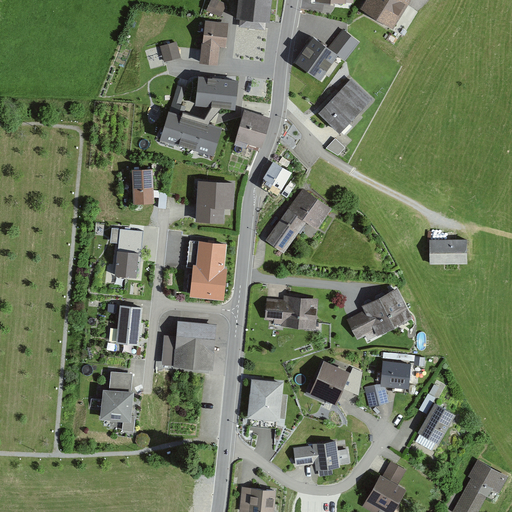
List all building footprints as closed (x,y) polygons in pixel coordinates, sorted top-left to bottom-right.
[(219,16),(222,8),(224,5),(213,0),(210,0),(206,10),(219,16)] [(258,21),(268,22),(270,0),(239,0),(237,18),(241,19),(240,26),(257,28),(258,21)] [(390,25),(404,4),(406,0),(367,0),(362,8),(390,25)] [(217,45),(221,46),(224,24),(204,22),(202,43),(217,45)] [(314,37),(296,60),(320,78),(338,54),(345,60),(359,42),(342,30),(328,48),(314,37)] [(177,57),(178,57),(174,42),(159,46),(163,61),(177,57)] [(199,62),(215,64),(217,45),(202,43),(201,43),(199,62)] [(235,81),(199,77),(197,104),(212,105),(204,118),(209,120),(222,106),(233,107),(235,81)] [(330,123),(338,131),(368,99),(349,80),(318,112),(330,123)] [(173,109),(182,112),(188,83),(179,81),(173,109)] [(233,143),(256,150),(266,120),(266,119),(266,118),(244,111),(233,143)] [(169,140),(213,154),(221,128),(208,124),(209,120),(204,118),(183,112),(182,115),(169,112),(163,130),(171,132),(169,140)] [(337,133),(329,144),(341,152),(349,140),(337,133)] [(260,186),(275,195),(289,173),(271,163),(262,178),(260,184),(260,186)] [(152,203),(151,171),(131,172),(132,203),(152,203)] [(196,202),(195,221),(219,222),(220,208),(230,208),(231,185),(204,184),(203,202),(196,202)] [(315,228),(328,209),(301,190),(265,239),(282,251),(296,231),(298,233),(303,227),(300,225),(304,220),(315,228)] [(168,193),(160,192),(158,208),(166,209),(168,193)] [(141,234),(120,231),(114,275),(134,277),(141,234)] [(428,263),(465,261),(465,238),(428,240),(428,263)] [(224,245),(190,242),(187,268),(195,269),(192,296),(218,299),(224,245)] [(376,331),(407,315),(395,291),(364,307),(366,311),(348,320),(356,336),(374,327),(376,331)] [(311,326),(314,300),(313,300),(285,297),(284,297),(284,302),(266,300),(265,318),(282,319),(282,323),(282,324),(283,324),(283,323),(311,326)] [(138,310),(118,308),(115,342),(135,343),(138,310)] [(175,364),(208,367),(212,326),(178,323),(177,338),(165,337),(162,362),(175,364)] [(381,384),(406,386),(408,364),(382,362),(380,383),(374,384),(364,387),(368,405),(385,401),(381,384)] [(311,391),(334,401),(343,379),(346,373),(323,363),(311,391)] [(125,393),(126,375),(111,373),(109,391),(101,390),(98,419),(127,422),(130,393),(125,393)] [(276,418),(278,393),(279,383),(259,381),(252,380),(251,385),(248,415),(249,415),(275,418),(276,418)] [(418,409),(424,412),(433,397),(427,394),(418,409)] [(435,441),(451,413),(434,404),(426,419),(418,432),(419,432),(414,441),(430,450),(435,441)] [(142,433),(137,436),(136,441),(138,446),(141,447),(144,448),(149,445),(150,439),(147,434),(142,433)] [(336,463),(346,462),(344,449),(335,450),(333,441),(312,444),(313,446),(293,449),(295,464),(310,462),(309,460),(314,459),(315,467),(316,468),(337,465),(336,463)] [(490,487),(496,490),(503,477),(489,469),(489,467),(477,461),(471,473),(475,475),(465,492),(467,493),(464,497),(455,511),(473,511),(483,494),(486,495),(490,487)] [(374,511),(378,505),(389,511),(402,488),(395,484),(379,475),(362,505),(373,511),(374,511)] [(248,509),(270,511),(272,490),(241,487),(239,510),(248,511),(248,509)]
